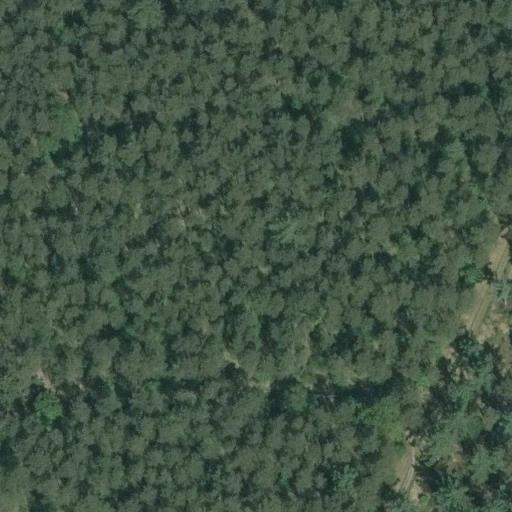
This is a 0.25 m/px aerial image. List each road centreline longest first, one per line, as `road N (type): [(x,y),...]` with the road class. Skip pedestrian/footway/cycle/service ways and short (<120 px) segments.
road 1 (track): [(437,396),(511,228)]
road 2 (track): [(385,511),(437,396)]
